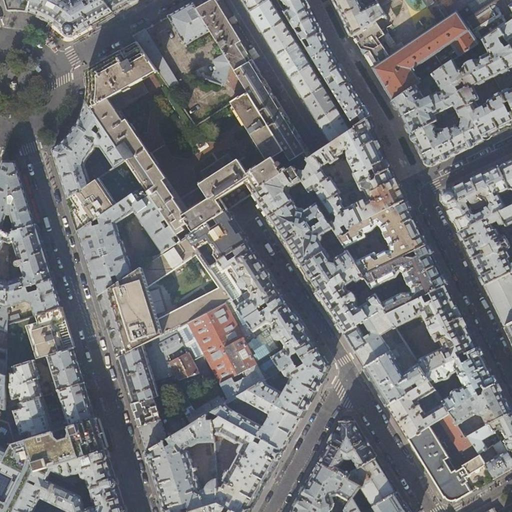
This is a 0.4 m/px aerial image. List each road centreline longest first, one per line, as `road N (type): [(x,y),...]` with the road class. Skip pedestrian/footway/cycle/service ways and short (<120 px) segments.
road 1 (residential): [(24,129),(146,511)]
road 2 (residential): [(511,377),(424,195),(426,187),(511,146)]
road 3 (unclassified): [(349,370),(249,215)]
road 4 (residential): [(235,0),(321,145)]
road 5 (unclassified): [(349,370),(430,511)]
road 6 (residential): [(272,511),(349,370)]
road 7 (residential): [(167,0),(52,66)]
